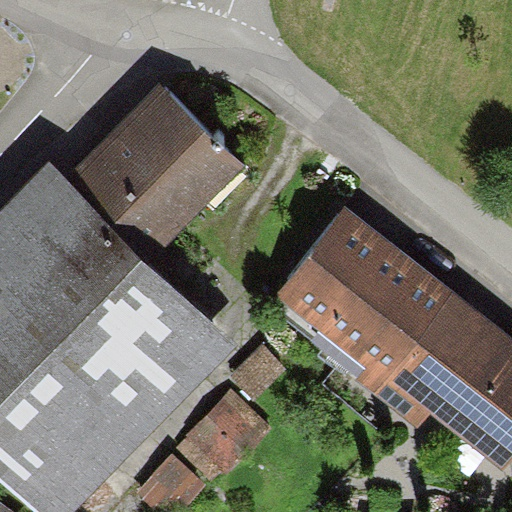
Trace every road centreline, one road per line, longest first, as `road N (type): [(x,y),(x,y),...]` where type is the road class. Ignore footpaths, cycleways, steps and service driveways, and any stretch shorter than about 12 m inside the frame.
road 1 (unclassified): [(223,44),(288,78),(511,257)]
road 2 (unclassified): [(39,0),(107,23),(223,44)]
road 3 (track): [(0,158),(107,23)]
